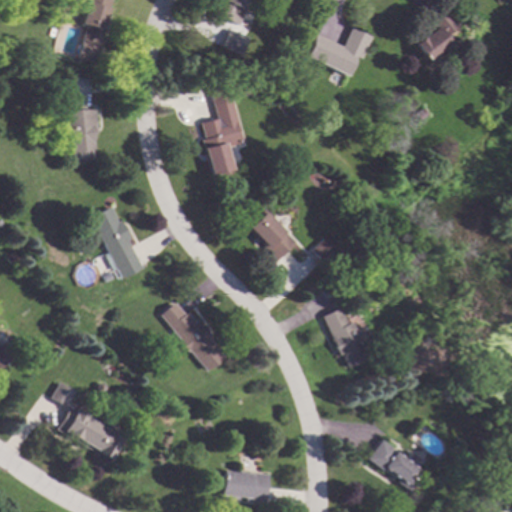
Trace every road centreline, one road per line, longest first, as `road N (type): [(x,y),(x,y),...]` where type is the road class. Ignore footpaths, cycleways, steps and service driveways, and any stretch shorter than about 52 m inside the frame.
road 1 (residential): [(161,0),(136,104),(155,187),(199,260),(250,308),(292,368),(313,445),(317,511)]
road 2 (residential): [(0,458),(89,511),(511,495)]
